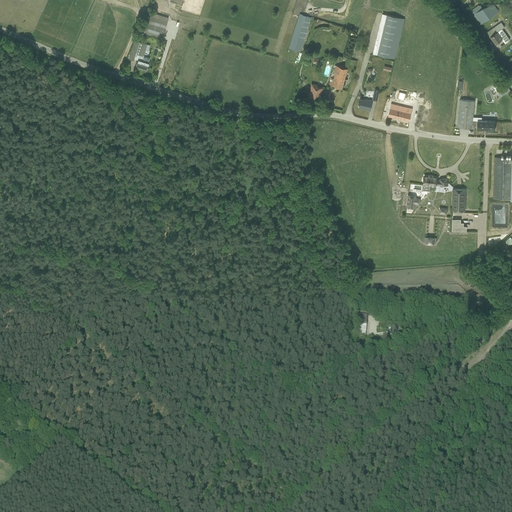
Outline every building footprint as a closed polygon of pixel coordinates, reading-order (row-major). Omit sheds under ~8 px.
[(471,11),(481,24),(502,9),(500,5),(496,8),(493,5),(482,8),(480,5),(471,11)] [(161,39),(168,17),(150,12),(143,33),(161,39)] [(288,48),(301,52),(311,17),(299,13),(288,48)] [(372,54),(395,59),(404,19),(382,14),(372,54)] [(504,27),(501,23),(487,32),(490,37),(495,44),(502,39),(505,43),(509,40),(502,29),(504,27)] [(135,41),(130,54),(129,59),(133,60),(134,59),(137,60),(135,66),(142,68),(142,69),(146,71),(147,67),(148,68),(148,67),(148,66),(149,63),(148,63),(149,59),(147,58),(145,57),(145,58),(143,57),(143,56),(147,43),(140,41),(139,42),(135,41)] [(329,85),(342,88),(347,69),(334,65),(332,71),(335,72),(333,79),(331,78),(329,85)] [(499,83),(489,88),(491,93),(493,100),(510,91),(507,85),(505,81),(500,84),(499,83)] [(311,83),(308,99),(320,102),(323,88),(317,87),(318,85),(311,83)] [(370,110),(372,101),(364,99),(364,100),(360,99),(358,107),(370,110)] [(460,99),(457,127),(472,128),(473,120),(473,117),(475,101),(460,99)] [(391,104),(388,116),(409,121),(412,109),(391,104)] [(481,117),(473,117),(473,120),(477,120),(477,129),(486,129),(486,130),(495,130),(495,120),(481,120),(481,117)] [(494,162),(493,199),(509,199),(509,201),(511,201),(511,200),(511,157),(494,157),(494,162)] [(423,182),(423,184),(436,186),(436,184),(440,185),(441,186),(447,185),(446,178),(440,179),(440,181),(436,180),(437,177),(432,176),(433,175),(429,175),(428,176),(424,175),(424,178),(423,179),(422,181),(423,182)] [(453,189),(452,210),(464,211),(465,189),(453,189)] [(416,196),(407,195),(406,207),(415,208),(416,196)] [(484,305),(492,297),(479,282),(473,286),(478,292),(475,295),(479,299),(477,301),(479,304),(481,302),(484,305)] [(359,314),(359,321),(360,321),(360,325),(359,335),(365,336),(367,315),(361,315),(359,314)]
